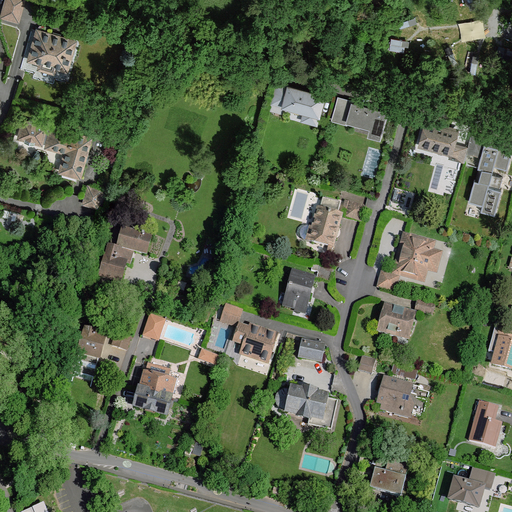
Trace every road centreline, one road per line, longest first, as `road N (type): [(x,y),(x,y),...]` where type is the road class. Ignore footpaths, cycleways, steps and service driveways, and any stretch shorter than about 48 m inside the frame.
road 1 (residential): [(335,511),(361,420),(337,346),(408,105)]
road 2 (residential): [(282,511),(0,435)]
road 3 (track): [(272,0),(266,26),(254,31),(124,0)]
